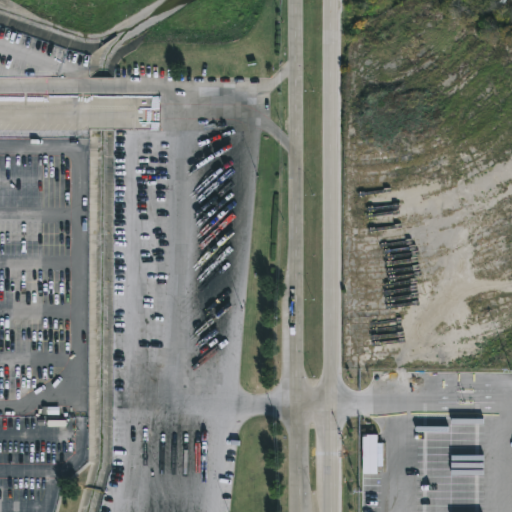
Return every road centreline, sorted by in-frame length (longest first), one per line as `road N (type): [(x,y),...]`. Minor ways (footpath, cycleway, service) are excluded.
road 1 (secondary): [(295,0),(301,511)]
road 2 (secondary): [(331,511),(330,32)]
